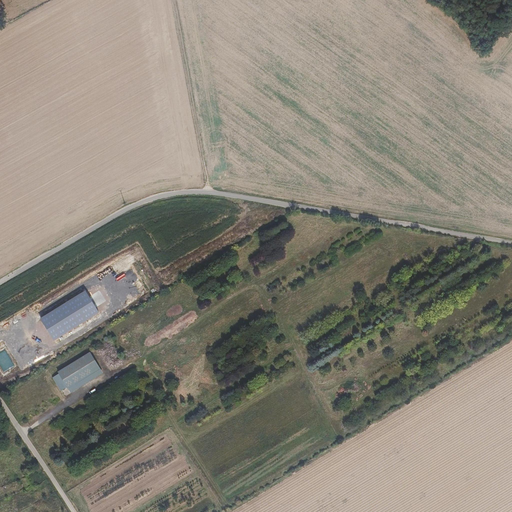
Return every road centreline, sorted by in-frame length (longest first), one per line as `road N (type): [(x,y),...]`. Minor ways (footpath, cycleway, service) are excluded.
road 1 (unclassified): [(511,241),(187,191),(138,203),(0,284)]
road 2 (track): [(216,190),(175,0)]
road 3 (unclassified): [(0,394),(79,511)]
